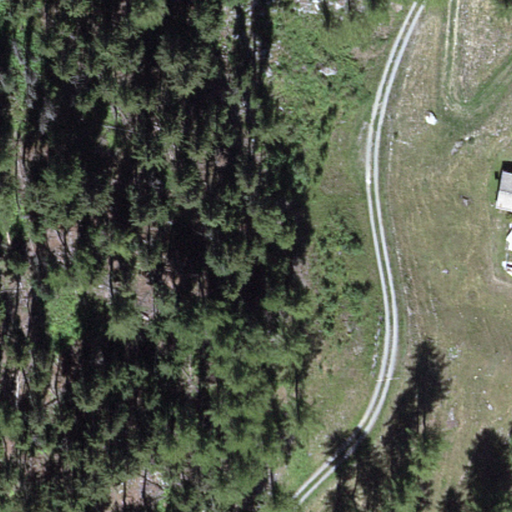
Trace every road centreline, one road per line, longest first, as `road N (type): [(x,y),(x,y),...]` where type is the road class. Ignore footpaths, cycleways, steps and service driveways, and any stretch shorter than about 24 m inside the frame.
road 1 (track): [(288,511),(358,433),(383,381),(393,328),(368,180),(371,126),(421,0)]
road 2 (track): [(452,0),(446,77),(453,109),(474,110),(511,67)]
